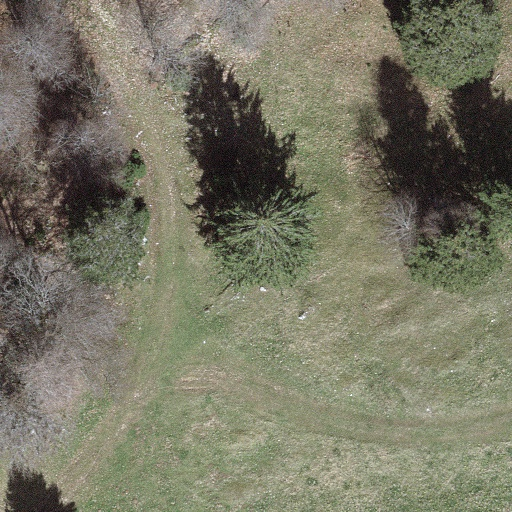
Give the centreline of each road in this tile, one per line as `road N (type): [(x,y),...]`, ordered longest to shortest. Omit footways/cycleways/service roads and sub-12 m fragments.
road 1 (track): [(511,414),(421,430),(344,418),(177,370),(59,511)]
road 2 (track): [(177,370),(182,213),(141,130),(25,0)]
